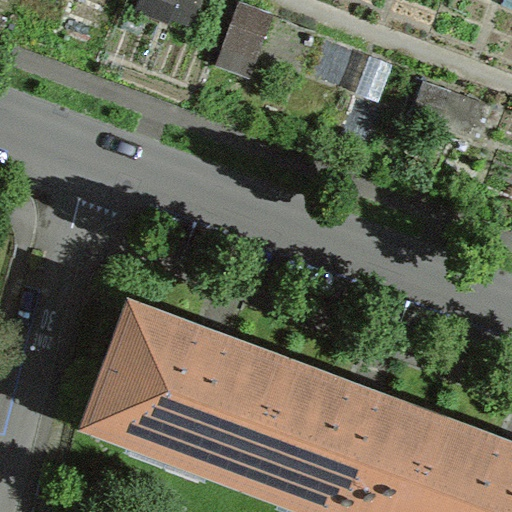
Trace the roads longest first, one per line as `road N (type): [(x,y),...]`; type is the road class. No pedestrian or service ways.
road 1 (tertiary): [(511,323),(74,164)]
road 2 (residential): [(74,164),(0,468)]
